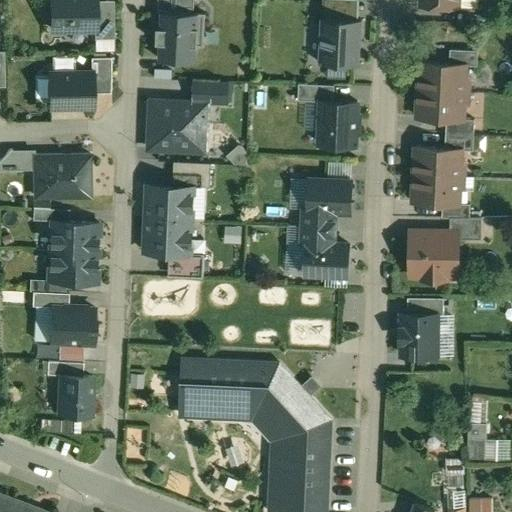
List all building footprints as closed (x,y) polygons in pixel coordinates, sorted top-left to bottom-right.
[(95,0),(51,0),(52,29),(95,29),(96,29),(96,21),(95,2),(95,0)] [(421,0),(421,6),(478,8),(478,0),(421,0)] [(113,20),(113,2),(95,2),(96,21),(113,20)] [(205,13),(160,11),(160,27),(157,27),(156,43),(159,43),(158,59),(196,61),(197,46),(204,47),(205,13)] [(361,20),(321,18),(319,63),(359,65),(361,20)] [(113,20),(96,21),(96,29),(95,29),(95,39),(114,38),(114,20),(113,20)] [(478,51),(450,49),(449,63),(466,64),(466,65),(477,66),(478,51)] [(111,57),(91,57),(91,72),(92,72),(93,93),(111,93),(111,57)] [(449,63),(420,62),(418,90),(464,92),(466,65),(466,64),(449,63)] [(91,72),(49,73),(50,108),(93,107),(93,93),(92,72),(91,72)] [(464,92),(418,90),(417,118),(446,119),(463,120),(463,119),(464,92)] [(318,129),(318,100),(307,100),(307,128),(318,129)] [(207,103),(151,101),(149,149),(196,151),(197,125),(206,125),(207,103)] [(357,102),(321,101),(319,145),(355,146),(357,102)] [(463,119),(463,120),(446,119),(445,134),(473,135),(474,120),(463,119)] [(473,135),(445,134),(445,148),(461,149),(461,150),(473,151),(473,135)] [(445,148),(415,147),(414,175),(460,177),(461,150),(461,149),(445,148)] [(10,150),(0,160),(0,170),(13,170),(13,150),(10,150)] [(35,150),(13,150),(13,170),(35,170),(35,156),(35,150)] [(90,155),(35,156),(35,170),(35,187),(49,187),(49,197),(91,196),(90,155)] [(176,161),(176,179),(211,180),(211,162),(176,161)] [(460,177),(414,175),(413,203),(442,204),(458,205),(458,204),(460,177)] [(351,181),(309,179),(307,210),(303,209),(302,227),(335,228),(336,212),(350,213),(351,181)] [(193,187),(147,185),(146,219),(192,221),(193,187)] [(458,204),(458,205),(442,204),(442,217),(450,218),(469,218),(470,204),(458,204)] [(49,209),(34,209),(33,220),(48,221),(49,209)] [(69,210),(49,209),(48,221),(53,221),(69,222),(69,210)] [(469,218),(450,218),(449,234),(458,234),(458,240),(481,240),(481,218),(469,218)] [(192,221),(146,219),(144,253),(190,255),(190,251),(191,251),(192,221)] [(69,222),(53,221),(51,251),(98,254),(99,224),(69,222)] [(335,228),(302,227),(301,244),(306,244),(304,275),(347,277),(349,245),(334,244),(335,228)] [(434,231),(429,237),(425,234),(410,233),(410,269),(424,269),(424,279),(443,280),(443,269),(458,269),(458,240),(458,234),(449,234),(443,234),(443,231),(434,231)] [(98,254),(51,251),(50,281),(96,283),(98,254)] [(68,283),(31,281),(30,292),(33,293),(68,294),(68,283)] [(68,294),(33,293),(33,306),(52,307),(67,308),(68,294)] [(441,314),(441,300),(408,300),(408,314),(437,314),(441,314)] [(67,308),(52,307),(51,346),(60,346),(83,347),(94,348),(95,309),(67,308)] [(408,314),(401,314),(401,328),(400,328),(400,342),(401,342),(401,356),(437,356),(437,314),(408,314)] [(60,346),(60,361),(83,362),(83,347),(60,346)] [(326,511),(331,421),(279,364),(182,359),(180,415),(253,419),(273,441),(270,511),(326,511)] [(83,364),(48,363),(48,376),(62,376),(82,377),(83,364)] [(82,377),(62,376),(60,414),(90,415),(92,378),(82,377)] [(78,434),(79,421),(44,417),(42,430),(78,434)] [(487,424),(471,425),(471,441),(487,440),(487,424)] [(448,459),(449,487),(465,486),(464,458),(448,459)] [(49,511),(0,493),(0,511),(49,511)] [(491,511),(491,500),(472,500),(471,511),(491,511)] [(434,511),(435,511),(415,503),(411,511),(434,511)]
